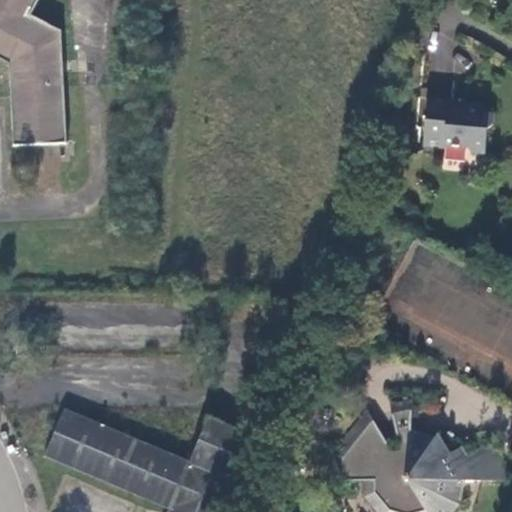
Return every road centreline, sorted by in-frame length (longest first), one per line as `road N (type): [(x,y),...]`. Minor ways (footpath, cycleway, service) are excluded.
road 1 (unknown): [(0,402),(71,385),(161,393)]
road 2 (residential): [(511,427),(435,376),(379,375)]
